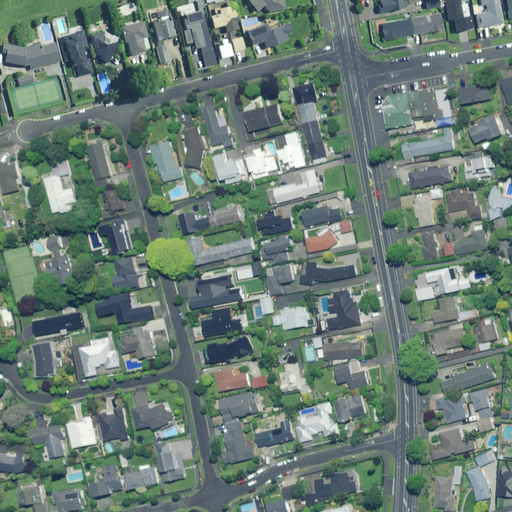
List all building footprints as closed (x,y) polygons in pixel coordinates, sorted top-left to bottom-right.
[(248,0),(256,11),(264,6),(268,13),(268,12),(286,10),(284,0),(248,0)] [(403,0),(379,0),(380,2),(377,3),(378,13),(404,9),(402,0),(403,0)] [(440,8),(438,0),(424,0),(426,10),(440,8)] [(461,18),(457,0),(449,0),(450,2),(445,3),(448,21),(452,20),(455,32),(471,29),(469,16),(461,18)] [(502,24),(496,0),(477,0),(479,7),(484,6),(485,12),(475,15),(477,28),(502,24)] [(184,18),(183,18),(186,30),(184,30),(187,44),(195,42),(196,49),(201,48),(206,67),(218,64),(204,10),(206,10),(204,1),(197,2),(199,11),(183,15),(184,18)] [(220,10),(219,7),(214,9),(216,15),(211,17),(214,28),(225,25),(227,32),(240,29),(236,10),(231,11),(230,7),(220,10)] [(410,17),(414,35),(443,30),(440,12),(410,17)] [(414,35),(410,17),(381,23),(384,41),(414,35)] [(174,36),(170,19),(152,23),(157,41),(174,36)] [(149,36),(145,21),(120,27),(124,43),(127,43),(130,56),(145,52),(141,38),(149,36)] [(267,24),(246,31),(251,46),(263,42),(265,48),(288,41),(285,34),(293,32),(290,24),(269,30),(267,24)] [(88,34),(92,48),(95,50),(94,52),(99,55),(98,57),(106,62),(118,43),(117,37),(112,35),(103,30),(88,34)] [(88,47),(83,31),(61,38),(63,47),(59,49),(63,61),(68,60),(70,68),(75,66),(78,77),(93,73),(89,59),(84,61),(81,49),(88,47)] [(245,50),(242,38),(232,40),(235,52),(245,50)] [(60,62),(55,43),(41,47),(40,43),(20,48),(3,43),(1,53),(6,55),(4,62),(26,66),(29,65),(30,70),(60,62)] [(233,56),(230,44),(219,47),(222,59),(233,56)] [(169,62),(166,46),(157,48),(160,64),(169,62)] [(34,82),(32,75),(17,79),(19,87),(34,82)] [(511,78),(500,81),(502,93),(505,92),(507,105),(511,103),(511,78)] [(299,106),(315,102),(320,100),(315,81),(294,86),(299,106)] [(464,106),(493,99),(489,83),(460,90),(464,106)] [(382,100),(387,130),(414,126),(413,120),(431,117),(432,122),(454,118),(449,88),(382,100)] [(231,126),(224,102),(202,109),(205,119),(207,118),(215,146),(226,143),(227,147),(236,145),(231,126)] [(304,125),(320,120),(315,102),(299,106),(304,125)] [(285,123),(280,105),(246,113),(251,132),(285,123)] [(503,135),(494,115),(482,121),(484,124),(472,130),(478,143),(489,138),(490,141),(503,135)] [(309,144),(326,140),(320,120),(304,125),(309,144)] [(202,169),(207,147),(202,127),(186,131),(191,148),(186,165),(202,169)] [(458,149),(453,128),(445,129),(447,138),(404,146),(406,159),(458,149)] [(287,135),(289,146),(285,147),(285,149),(278,151),(281,160),(284,159),(285,164),(290,163),(291,168),(298,166),(298,168),(307,166),(299,132),(287,135)] [(326,140),(309,144),(315,165),(327,161),(326,158),(330,157),(326,140)] [(184,177),(182,166),(178,167),(171,142),(152,147),(156,164),(159,163),(162,174),(164,173),(166,182),(184,177)] [(114,177),(106,143),(90,147),(98,180),(95,181),(97,190),(110,186),(108,178),(114,177)] [(276,157),(277,157),(276,154),(268,156),(267,152),(263,153),(262,149),(255,151),(256,154),(247,156),(250,169),(252,169),(255,179),(270,176),(269,172),(280,169),(277,160),(276,160),(276,157)] [(230,162),(228,154),(217,156),(223,181),(227,180),(228,186),(248,182),(243,159),(230,162)] [(486,169),(493,168),(490,155),(469,159),(470,164),(462,166),(465,180),(488,175),(486,169)] [(71,174),(68,161),(53,164),(56,176),(45,179),(54,213),(62,211),(62,213),(70,212),(68,204),(77,202),(74,189),(65,191),(61,177),(71,174)] [(23,190),(15,162),(0,166),(0,174),(6,195),(23,190)] [(452,165),(410,173),(413,190),(455,182),(452,165)] [(322,192),(317,170),(302,174),(305,185),(298,187),(297,185),(275,190),(279,203),(322,192)] [(32,196),(29,185),(24,187),(27,198),(32,196)] [(507,212),(511,206),(511,200),(511,199),(502,196),(501,198),(498,190),(492,188),(489,200),(491,221),(501,217),(501,214),(504,214),(504,211),(507,212)] [(444,198),(442,189),(432,190),(433,200),(444,198)] [(476,207),(473,191),(462,194),(461,189),(452,191),(452,194),(447,195),(450,212),(467,209),(469,220),(482,217),(480,206),(476,207)] [(106,202),(110,201),(110,204),(107,205),(109,211),(113,210),(115,216),(119,215),(118,211),(126,208),(123,199),(120,201),(116,190),(104,194),(106,202)] [(435,225),(430,197),(418,199),(419,205),(416,206),(418,218),(420,218),(422,227),(435,225)] [(227,206),(227,207),(216,209),(217,215),(211,217),(214,229),(245,222),(241,203),(235,205),(234,204),(227,206)] [(304,211),(307,228),(346,219),(344,208),(331,211),(330,206),(304,211)] [(214,229),(211,217),(197,220),(195,212),(181,216),(182,223),(180,224),(181,228),(183,228),(185,235),(214,229)] [(283,217),(259,222),(261,231),(263,231),(264,236),(294,230),(292,218),(283,220),(283,217)] [(355,231),(352,220),(341,223),(344,234),(355,231)] [(112,235),(118,255),(122,254),(132,251),(129,238),(126,239),(124,230),(126,229),(124,221),(102,227),(104,237),(112,235)] [(456,254),(456,256),(488,249),(486,238),(487,238),(484,225),(475,227),(476,231),(472,232),(473,237),(463,239),(453,240),(454,243),(445,245),(447,256),(456,254)] [(329,249),(341,242),(333,229),(323,236),(307,239),(310,253),(329,249)] [(435,243),(435,233),(424,234),(425,260),(439,259),(438,243),(435,243)] [(288,240),(287,236),(278,238),(279,242),(269,244),(270,247),(262,249),(264,260),(275,258),(277,264),(290,261),(288,252),(295,251),(293,239),(288,240)] [(256,252),(253,238),(206,249),(203,237),(188,241),(195,267),(256,252)] [(142,286),(141,282),(145,281),(144,274),(140,275),(137,257),(119,260),(121,276),(115,277),(118,290),(141,286),(142,286)] [(69,259),(48,264),(53,286),(73,282),(69,259)] [(320,262),(309,261),(307,275),(303,274),(301,283),(314,285),(315,279),(329,281),(359,276),(357,265),(331,269),(321,268),(320,262)] [(295,282),(292,266),(274,269),(275,276),(268,277),(271,296),(284,294),(283,284),(295,282)] [(453,281),(450,269),(427,274),(430,283),(439,280),(443,295),(470,288),(468,280),(459,282),(459,279),(453,281)] [(265,288),(263,276),(252,277),(254,290),(265,288)] [(213,287),(212,280),(198,282),(204,308),(229,303),(228,298),(233,297),(233,299),(243,297),(242,291),(237,292),(236,286),(227,288),(226,284),(213,287)] [(438,297),(436,286),(417,290),(419,301),(438,297)] [(355,327),(354,325),(363,324),(360,302),(353,303),(351,289),(335,292),(336,299),(330,300),(332,313),(339,312),(339,317),(329,319),(330,329),(341,327),(341,329),(355,327)] [(119,313),(121,324),(156,318),(154,306),(135,309),(133,294),(114,297),(115,299),(99,301),(102,316),(119,313)] [(468,312),(458,313),(457,305),(460,304),(459,297),(454,298),(441,301),(443,311),(434,313),(436,323),(457,319),(458,323),(469,320),(468,312)] [(275,313),(273,298),(262,300),(264,315),(275,313)] [(237,323),(234,308),(215,311),(217,320),(205,322),(208,337),(227,333),(226,329),(231,328),(231,324),(237,323)] [(306,312),(306,308),(282,312),(283,316),(275,318),(276,326),(284,324),(285,330),(310,326),(309,320),(312,320),(310,312),(306,312)] [(74,321),(73,313),(48,318),(48,322),(35,325),(38,337),(63,332),(64,337),(76,334),(75,330),(84,328),(82,319),(74,321)] [(499,339),(494,317),(474,321),(476,328),(481,351),(492,349),(490,341),(499,339)] [(147,334),(145,326),(133,329),(135,337),(126,339),(127,345),(124,346),(126,354),(140,351),(142,359),(159,355),(154,332),(147,334)] [(467,345),(463,327),(433,334),(438,356),(448,353),(447,349),(467,345)] [(255,349),(249,336),(230,344),(221,346),(220,343),(211,345),(214,364),(233,360),(240,356),(241,358),(251,353),(250,351),(255,349)] [(325,347),(324,338),(315,339),(316,348),(325,347)] [(94,342),(95,346),(82,349),(88,377),(99,375),(98,368),(103,367),(103,365),(108,364),(109,369),(122,366),(119,351),(113,352),(112,343),(109,344),(108,339),(94,342)] [(326,345),(326,350),(322,350),(322,356),(326,355),(327,360),(366,357),(365,342),(326,345)] [(52,355),(52,344),(37,346),(40,376),(57,375),(56,367),(62,367),(63,359),(55,358),(55,355),(52,355)] [(313,346),(305,347),(307,360),(315,359),(313,346)] [(298,363),(287,365),(288,372),(282,373),(285,394),(302,390),(303,397),(315,395),(314,390),(310,391),(308,378),(301,379),(298,363)] [(356,374),(353,364),(338,368),(342,384),(351,382),(353,390),(372,385),(368,371),(356,374)] [(488,370),(487,365),(452,377),(453,379),(441,383),(445,395),(496,379),(493,369),(488,370)] [(235,376),(234,368),(217,372),(221,392),(252,386),(249,373),(235,376)] [(271,385),(269,375),(253,379),(255,389),(271,385)] [(492,407),(488,389),(470,394),(472,402),(473,402),(475,411),(492,407)] [(227,422),(242,418),(261,413),(255,391),(221,399),(227,422)] [(447,423),(468,419),(464,404),(468,403),(466,393),(446,398),(436,400),(438,410),(444,408),(447,423)] [(369,415),(363,394),(352,397),(353,400),(337,404),(341,422),(369,415)] [(140,429),(154,427),(155,431),(161,430),(161,427),(171,425),(170,421),(175,420),(174,412),(172,412),(170,401),(157,404),(157,402),(149,403),(149,407),(136,409),(140,429)] [(334,414),(331,403),(317,406),(320,416),(307,419),(306,416),(299,418),(301,427),(297,428),(301,443),(312,440),(311,434),(325,431),(326,437),(340,434),(336,418),(330,419),(329,415),(334,414)] [(131,439),(126,408),(117,410),(118,414),(110,416),(110,413),(102,415),(106,441),(123,438),(124,440),(131,439)] [(95,418),(86,419),(86,423),(79,425),(79,423),(72,424),(76,448),(99,444),(95,418)] [(494,429),(491,418),(478,421),(481,432),(494,429)] [(297,439),(292,419),(277,422),(279,428),(257,434),(260,448),(297,439)] [(242,421),(227,424),(229,433),(226,433),(231,451),(224,453),(227,465),(257,458),(254,445),(249,447),(242,421)] [(67,439),(64,424),(35,430),(38,445),(49,443),(52,459),(67,456),(64,440),(67,439)] [(433,460),(452,455),(452,454),(455,453),(455,455),(471,451),(469,440),(462,441),(461,437),(459,428),(439,433),(443,449),(431,452),(433,460)] [(159,456),(161,456),(166,483),(188,478),(186,469),(180,471),(176,453),(174,453),(172,442),(167,443),(159,445),(161,452),(158,452),(159,456)] [(28,455),(26,444),(16,446),(0,443),(0,470),(18,474),(31,471),(28,456),(28,455)] [(493,450),(478,457),(482,466),(498,459),(493,450)] [(130,466),(127,454),(121,455),(124,468),(130,466)] [(96,498),(98,497),(99,502),(103,502),(102,497),(114,494),(113,491),(124,489),(123,487),(125,486),(122,469),(119,470),(118,464),(108,466),(109,469),(106,470),(107,471),(109,482),(94,485),(96,498)] [(129,474),(129,476),(127,476),(131,491),(139,489),(140,493),(148,491),(147,487),(161,484),(157,467),(152,468),(151,465),(142,467),(143,471),(129,474)] [(480,466),(465,473),(474,491),(475,501),(491,498),(488,483),(480,466)] [(453,495),(453,485),(461,485),(461,467),(455,467),(454,478),(438,478),(437,488),(435,487),(434,508),(446,508),(446,511),(449,511),(454,511),(455,495),(453,495)] [(511,470),(498,474),(500,484),(497,485),(500,497),(511,494),(510,488),(511,487),(511,470)] [(352,483),(350,473),(332,476),(334,484),(326,485),(326,480),(317,482),(319,493),(306,495),(308,507),(327,504),(326,499),(333,498),(332,496),(355,492),(354,483),(352,483)] [(29,491),(28,489),(22,490),(24,507),(28,506),(31,506),(35,505),(36,511),(53,511),(52,503),(45,504),(43,487),(33,489),(33,491),(29,491)] [(69,511),(85,509),(83,496),(85,495),(84,488),(55,493),(58,505),(55,505),(55,511),(69,511)] [(290,511),(288,500),(268,505),(269,511),(290,511)]
